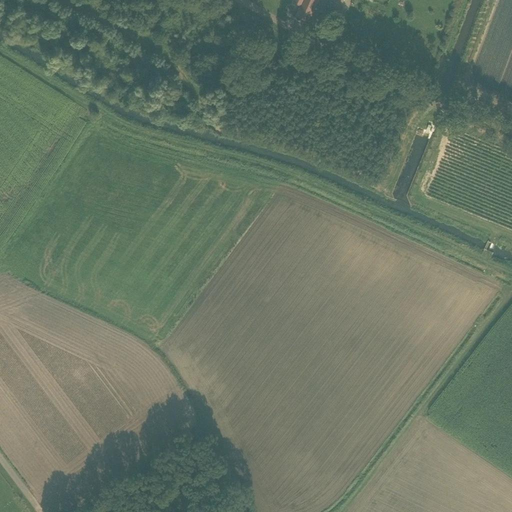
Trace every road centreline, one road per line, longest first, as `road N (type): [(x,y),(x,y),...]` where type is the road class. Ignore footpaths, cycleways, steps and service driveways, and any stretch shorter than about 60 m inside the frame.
road 1 (track): [(511,272),(280,174),(106,118)]
road 2 (unclassified): [(511,130),(428,97),(240,0)]
